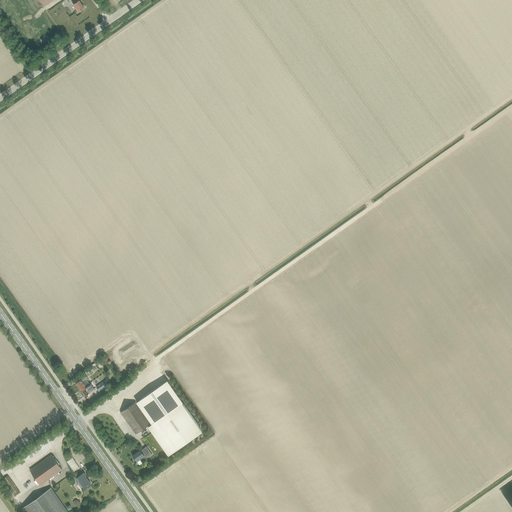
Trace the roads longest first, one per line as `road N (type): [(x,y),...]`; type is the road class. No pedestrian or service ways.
road 1 (secondary): [(140,511),(0,313)]
road 2 (unclassified): [(0,97),(138,0)]
road 3 (unknown): [(48,438),(18,461),(20,483),(30,491),(56,477),(64,468),(59,455)]
